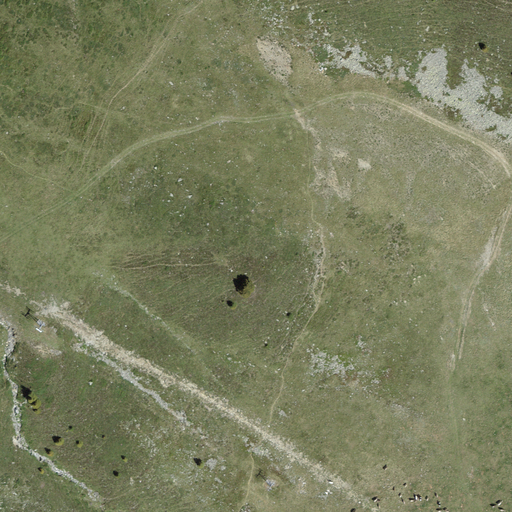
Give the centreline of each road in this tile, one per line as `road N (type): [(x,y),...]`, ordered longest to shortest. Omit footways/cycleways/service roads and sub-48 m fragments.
road 1 (track): [(304,111),(350,92),(384,99),(501,155),(511,177),(505,220),(465,296),(447,393),(465,490),(478,511)]
road 2 (track): [(71,195),(140,144),(218,118),(304,111)]
